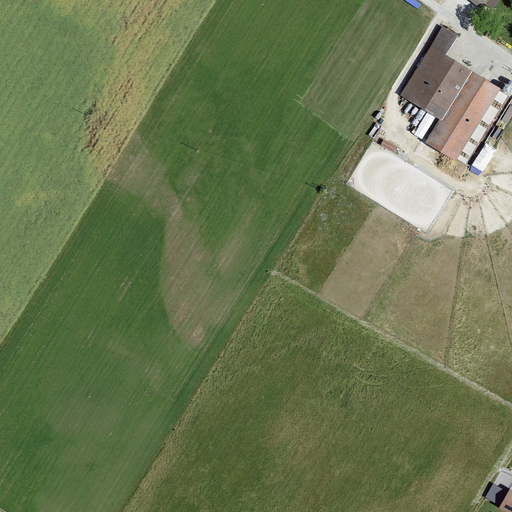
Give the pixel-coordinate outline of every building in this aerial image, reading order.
[(464,0),(485,17),(498,0),(464,0)] [(401,95),(442,120),(428,141),(467,166),(511,95),(511,93),(452,56),(463,38),(444,27),(401,95)] [(471,168),(482,175),(498,148),(487,141),(471,168)] [(507,490),(494,482),(486,496),(499,504),(507,490)] [(511,511),(511,486),(498,510),(501,511),(511,511)]
